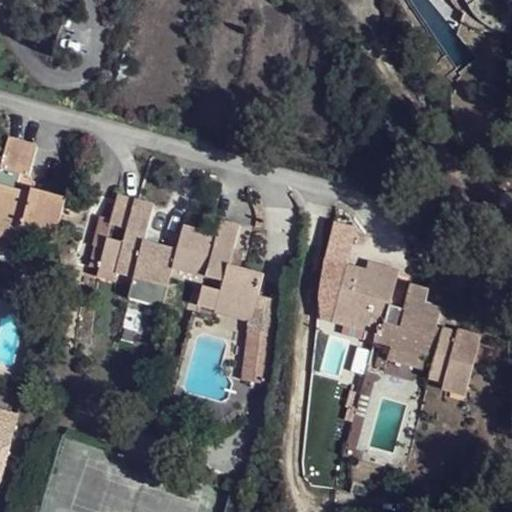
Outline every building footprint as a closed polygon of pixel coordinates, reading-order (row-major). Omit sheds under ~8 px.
[(501,32),(510,35),(511,29),(511,9),(510,3),(508,0),(451,0),(453,4),(456,9),(461,14),(466,17),(463,26),(472,31),(481,34),(489,36),(498,37),(501,32)] [(0,223),(21,228),(22,229),(24,215),(43,219),(42,226),(59,230),(59,227),(66,203),(67,197),(33,189),(32,193),(14,189),(15,185),(18,173),(27,174),(35,142),(9,135),(2,158),(0,157),(0,223)] [(33,189),(15,185),(14,189),(32,193),(33,189)] [(221,299),(255,308),(265,273),(231,263),(241,223),(221,218),(218,234),(185,224),(179,249),(144,239),(155,202),(118,192),(111,217),(101,215),(93,246),(96,246),(105,249),(101,267),(118,271),(120,261),(137,265),(136,270),(169,278),(172,269),(175,259),(208,269),(207,273),(224,277),(220,289),(203,285),(197,304),(218,310),(221,299)] [(59,227),(82,233),(88,209),(66,203),(59,227)] [(88,209),(82,233),(87,235),(93,210),(88,209)] [(40,233),(42,226),(43,219),(24,215),(22,229),(40,233)] [(0,223),(0,236),(19,242),(21,228),(0,223)] [(91,265),(101,267),(105,249),(96,246),(91,265)] [(205,278),(207,273),(208,269),(175,259),(172,269),(205,278)] [(378,326),(376,333),(374,340),(391,345),(426,355),(435,358),(431,374),(445,378),(443,384),(466,390),(484,333),(461,326),(460,330),(440,323),(443,306),(426,301),(428,289),(410,283),(404,307),(392,303),(400,269),(370,260),(368,270),(366,275),(345,270),(337,301),(350,304),(348,314),(372,320),(373,312),(387,315),(384,326),(378,326)] [(134,275),(136,270),(137,265),(120,261),(118,271),(134,275)] [(346,265),(345,270),(366,275),(368,270),(346,265)] [(115,281),(118,271),(101,267),(98,277),(115,281)] [(165,295),(169,278),(136,270),(134,275),(131,287),(165,295)] [(252,318),(255,308),(221,299),(218,310),(252,318)] [(337,301),(331,320),(369,330),(372,320),(348,314),(350,304),(337,301)] [(265,384),(271,337),(249,336),(244,383),(265,384)] [(265,384),(283,384),(287,338),(271,337),(265,384)] [(422,367),(426,355),(391,345),(387,358),(422,367)] [(431,374),(430,380),(443,384),(445,378),(431,374)] [(466,390),(443,384),(442,389),(465,395),(466,390)] [(0,486),(1,487),(20,415),(0,409),(0,486)]
